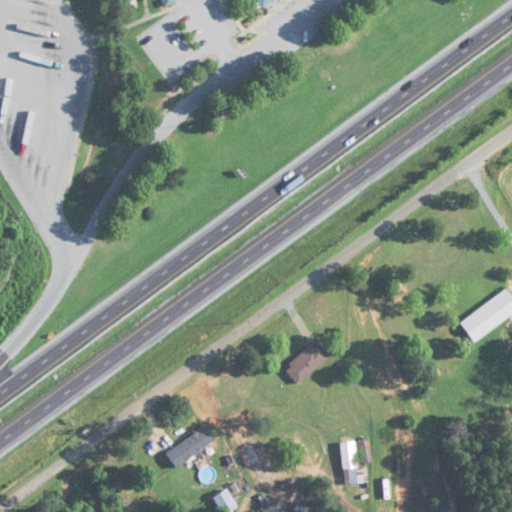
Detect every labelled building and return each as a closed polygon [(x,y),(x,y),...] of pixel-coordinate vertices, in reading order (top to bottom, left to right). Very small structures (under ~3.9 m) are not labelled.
[(177,3),(176,0),(162,0),(166,8),(177,3)] [(255,0),(262,10),(275,0),(255,0)] [(474,342),(511,316),(511,297),(507,291),(461,322),(474,342)] [(333,354),(319,339),(285,370),(299,385),(333,354)] [(168,456),(179,470),(218,438),(206,425),(168,456)] [(341,444),(347,491),(370,488),(367,464),(372,464),(369,440),(341,444)]
